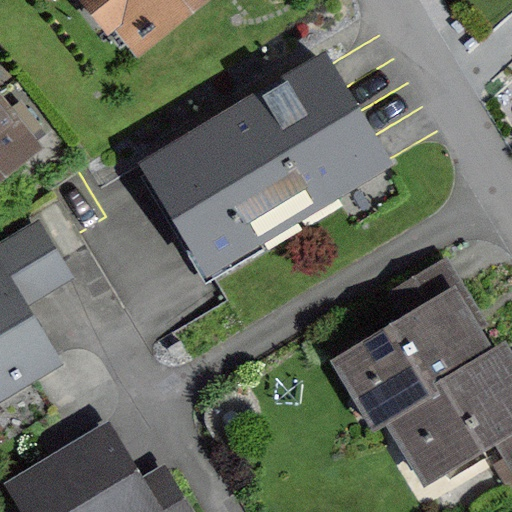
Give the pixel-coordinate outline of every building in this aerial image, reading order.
[(197,0),(67,0),(57,8),(89,47),(101,38),(121,62),(197,0)] [(319,57),(123,175),(189,284),(385,166),(319,57)] [(0,91),(0,184),(46,150),(0,91)] [(0,398),(54,364),(19,310),(66,280),(36,233),(0,255),(0,398)] [(365,432),(374,426),(480,358),(442,295),(325,366),(365,432)] [(511,379),(494,350),(480,358),(374,426),(414,491),(511,431),(511,379)] [(106,421),(0,488),(0,511),(194,511),(166,467),(145,480),(106,421)]
